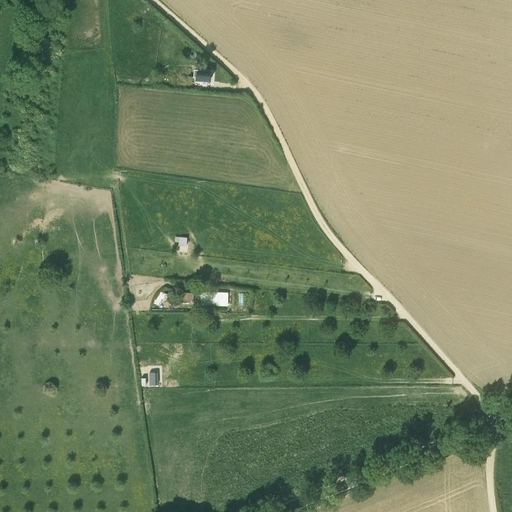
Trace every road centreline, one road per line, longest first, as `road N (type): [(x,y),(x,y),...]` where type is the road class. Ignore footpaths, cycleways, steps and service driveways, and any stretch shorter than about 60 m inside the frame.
road 1 (track): [(152,0),(253,94),(334,240),(487,403),(494,418),(494,511)]
road 2 (unclassified): [(277,511),(494,418)]
